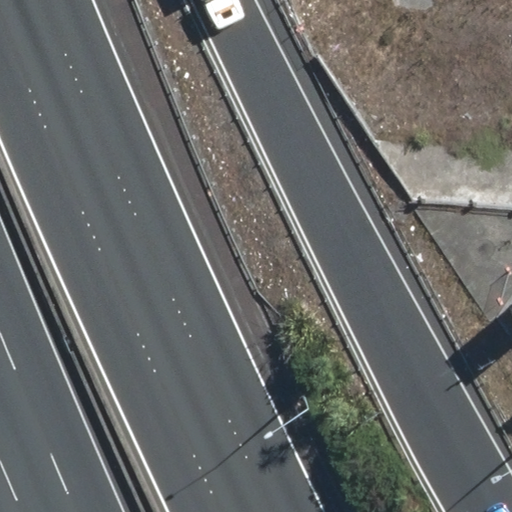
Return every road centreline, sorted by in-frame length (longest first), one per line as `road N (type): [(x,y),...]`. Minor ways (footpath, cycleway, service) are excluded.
road 1 (motorway): [(220,0),(394,334),(502,511)]
road 2 (motorway): [(0,16),(152,377),(220,511)]
road 3 (motorway): [(77,511),(0,334)]
